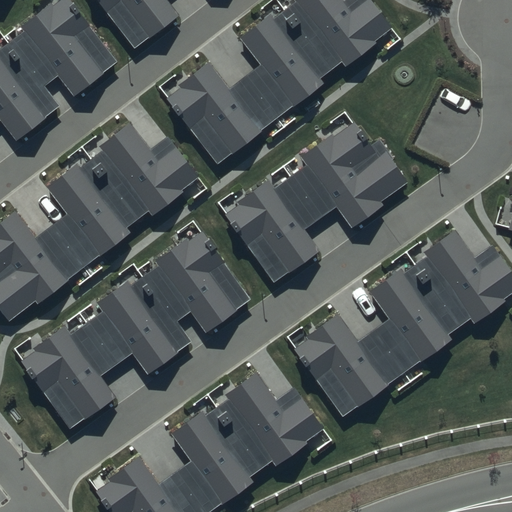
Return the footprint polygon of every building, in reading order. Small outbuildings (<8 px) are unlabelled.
[(117,59),(71,0),(62,0),(53,7),(51,4),(25,24),(28,29),(0,50),(0,115),(2,114),(17,134),(59,102),(43,83),(59,71),(75,92),(117,59)] [(100,0),(134,43),(176,11),(168,0),(100,0)] [(388,22),(370,0),(346,0),(343,2),(341,0),(299,0),(276,18),(272,12),(243,34),(265,62),(232,87),(209,58),(178,81),(182,86),(169,96),(218,159),(321,80),(315,73),(342,53),(348,60),(374,40),(371,35),(388,22)] [(195,176),(168,140),(152,152),(130,124),(104,143),(108,148),(81,168),(77,163),(49,184),(71,211),(38,236),(16,208),(0,220),(0,306),(10,319),(128,229),(123,223),(149,203),(153,208),(195,176)] [(370,148),(354,126),(336,139),(332,133),(304,153),(311,163),(275,188),(268,179),(239,199),(241,203),(229,212),(275,277),(318,247),(302,225),(337,200),(353,223),(382,203),(378,196),(403,178),(389,158),(393,154),(383,140),(370,148)] [(511,289),(511,273),(494,248),(473,263),(452,233),(428,249),(433,255),(403,276),(399,271),(373,289),(392,315),(358,339),(338,310),(307,332),(310,337),(298,346),(344,410),(450,336),(446,330),(471,313),(474,316),(511,289)] [(248,296),(204,235),(189,246),(185,241),(160,258),(164,264),(130,288),(127,283),(104,299),(107,304),(70,331),(65,324),(35,345),(40,353),(26,362),(71,426),(116,395),(100,372),(133,349),(148,370),(192,339),(176,317),(193,305),(207,325),(248,296)] [(275,404),(255,375),(230,393),(234,398),(206,418),(202,413),(176,431),(197,461),(159,487),(138,456),(111,475),(113,480),(100,489),(115,511),(205,511),(253,479),(247,471),(273,453),(277,458),(303,441),(300,436),(317,424),(294,391),(275,404)]
